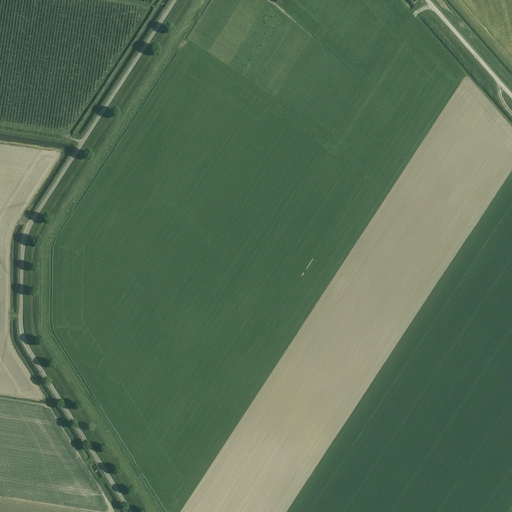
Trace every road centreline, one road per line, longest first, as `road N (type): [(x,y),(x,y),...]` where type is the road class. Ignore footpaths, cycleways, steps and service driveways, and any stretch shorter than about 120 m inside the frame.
road 1 (unclassified): [(130,511),(23,338),(22,250),(32,221),(175,0)]
road 2 (unclassified): [(511,96),(426,0)]
